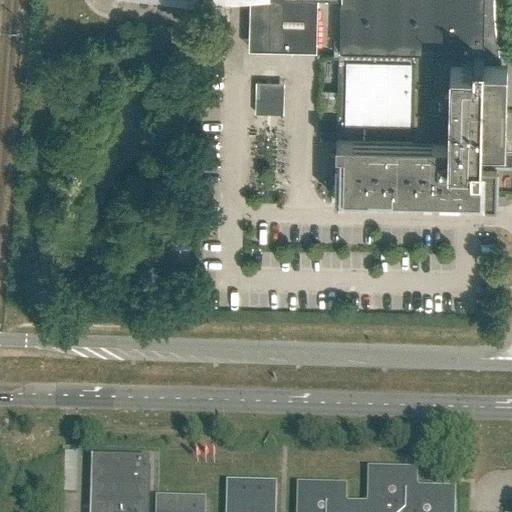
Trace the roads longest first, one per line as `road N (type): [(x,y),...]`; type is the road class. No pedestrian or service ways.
road 1 (tertiary): [(511,365),(0,342)]
road 2 (tertiary): [(0,400),(511,412)]
